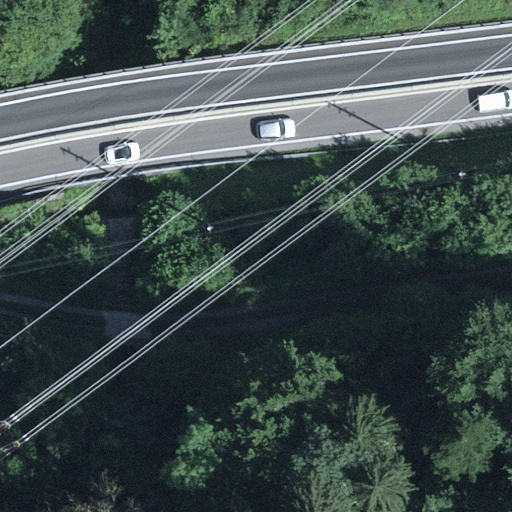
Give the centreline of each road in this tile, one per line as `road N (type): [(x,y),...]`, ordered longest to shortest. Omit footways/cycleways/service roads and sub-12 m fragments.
road 1 (primary): [(0,168),(191,136),(511,99)]
road 2 (primary): [(511,54),(0,124)]
road 3 (track): [(0,307),(168,325),(511,275)]
